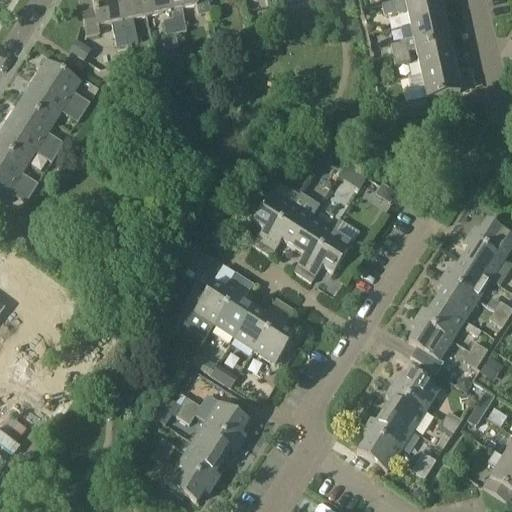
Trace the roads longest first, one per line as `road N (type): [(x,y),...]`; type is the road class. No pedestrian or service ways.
road 1 (residential): [(308,452),(323,389),(428,222)]
road 2 (residential): [(495,124),(470,0)]
